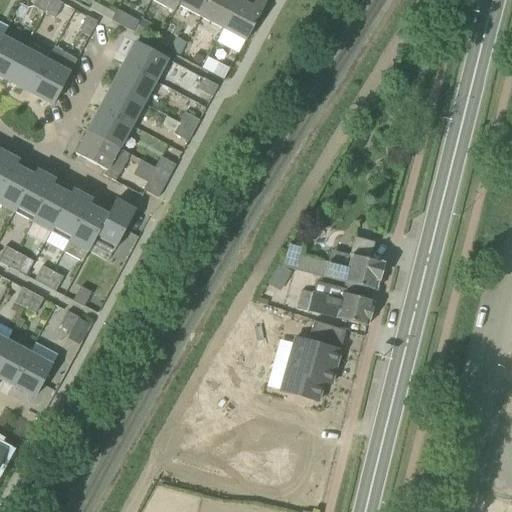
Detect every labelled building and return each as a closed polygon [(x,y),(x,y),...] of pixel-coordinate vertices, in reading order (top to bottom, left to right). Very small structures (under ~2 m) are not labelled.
[(37,0),(34,7),(44,13),(51,0),(37,0)] [(63,4),(55,0),(51,0),(44,13),(55,18),(63,4)] [(151,0),(174,12),(178,5),(180,0),(151,0)] [(180,0),(178,5),(200,17),(209,0),(180,0)] [(209,0),(200,17),(223,29),(238,0),(209,0)] [(238,0),(223,29),(245,41),(267,0),(255,0),(252,7),(238,0)] [(89,37),(97,22),(87,16),(79,31),(89,37)] [(139,22),(132,19),(127,29),(134,32),(139,22)] [(146,38),(153,25),(142,20),(135,32),(146,38)] [(2,38),(0,42),(0,76),(8,81),(25,50),(2,38)] [(180,56),(186,43),(176,38),(170,51),(180,56)] [(123,65),(155,82),(167,59),(135,42),(123,65)] [(54,48),(47,62),(30,93),(53,105),(77,60),(54,48)] [(47,62),(25,50),(8,81),(30,93),(47,62)] [(123,65),(111,87),(143,104),(155,82),(123,65)] [(218,87),(203,79),(198,89),(212,97),(218,87)] [(143,104),(111,87),(99,110),(131,127),(143,104)] [(87,132),(119,149),(131,127),(99,110),(87,132)] [(194,132),(199,121),(185,113),(179,124),(194,132)] [(172,130),(176,122),(166,117),(162,125),(172,130)] [(179,124),(176,122),(172,130),(174,132),(173,134),(188,142),(194,132),(179,124)] [(75,155),(105,171),(103,175),(115,181),(129,154),(119,149),(87,132),(75,155)] [(0,194),(16,165),(18,161),(0,151),(0,194)] [(170,176),(176,165),(161,157),(155,168),(170,176)] [(147,183),(143,191),(158,199),(170,176),(155,168),(140,160),(132,175),(147,183)] [(0,194),(0,204),(14,212),(16,208),(34,175),(16,165),(0,194)] [(34,175),(16,208),(35,218),(53,185),(55,181),(36,171),(34,175)] [(35,218),(33,222),(51,232),(53,228),(71,195),(53,185),(35,218)] [(71,195),(53,228),(72,238),(89,206),(92,201),(73,191),(71,195)] [(108,216),(96,238),(115,248),(135,211),(116,200),(108,216)] [(72,238),(64,252),(82,262),(96,238),(108,216),(89,206),(72,238)] [(284,252),(281,267),(324,278),(345,283),(368,289),(375,291),(376,291),(382,264),(369,261),(374,242),(353,237),(349,255),(350,256),(347,268),(327,263),(327,261),(301,255),(303,247),(289,244),(287,243),(284,252)] [(0,256),(0,263),(8,267),(16,252),(5,247),(0,256)] [(16,252),(8,267),(18,273),(26,258),(16,252)] [(44,287),(52,272),(42,266),(34,281),(44,287)] [(276,276),(287,281),(291,273),(280,268),(276,276)] [(44,287),(55,292),(63,278),(52,272),(44,287)] [(291,288),(288,301),(298,304),(297,308),(308,311),(367,326),(373,302),(366,300),(368,289),(345,283),(343,289),(342,294),(343,294),(341,301),(312,293),(291,288)] [(73,302),(83,308),(91,293),(80,287),(73,302)] [(33,294),(22,288),(14,303),(25,308),(33,294)] [(43,299),(33,294),(25,308),(35,314),(43,299)] [(67,312),(59,327),(70,332),(78,318),(67,312)] [(272,391),(322,403),(338,342),(287,329),(272,391)] [(7,342),(0,354),(0,378),(13,385),(29,354),(7,342)] [(52,366),(29,354),(13,385),(35,397),(52,366)]
